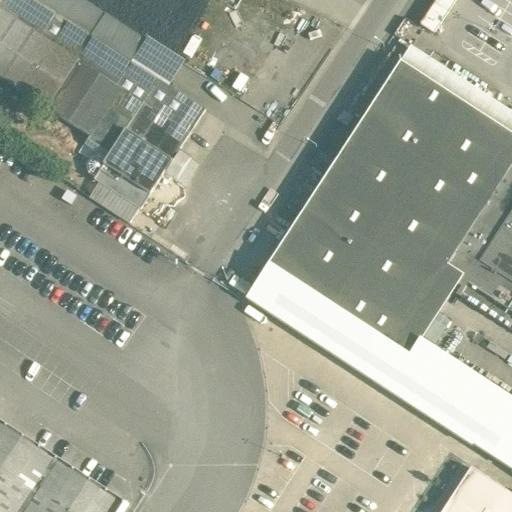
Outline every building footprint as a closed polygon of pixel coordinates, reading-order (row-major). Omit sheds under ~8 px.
[(144,43),(76,0),(0,0),(0,80),(48,111),(79,64),(111,84),(115,78),(123,83),(128,82),(136,87),(145,73),(130,63),(144,43)] [(183,63),(147,40),(144,43),(130,63),(145,73),(167,87),(183,63)] [(111,84),(79,64),(48,111),(89,138),(97,128),(121,91),(111,84)] [(268,266),(393,348),(410,359),(422,341),(462,281),(444,270),(511,166),(511,137),(400,64),(268,266)] [(145,73),(136,87),(128,82),(123,83),(115,78),(111,84),(121,91),(97,128),(119,142),(125,132),(171,163),(205,111),(167,87),(145,73)] [(97,128),(89,138),(78,156),(88,162),(87,178),(93,181),(119,142),(97,128)] [(171,163),(125,132),(119,142),(93,181),(101,187),(140,211),(171,163)] [(511,166),(444,270),(462,281),(511,313),(511,166)] [(140,211),(101,187),(94,200),(132,223),(140,211)] [(139,233),(125,254),(136,261),(150,240),(139,233)] [(511,400),(422,341),(410,359),(393,348),(268,266),(245,300),(511,474),(511,471),(511,400)] [(114,499),(0,424),(0,511),(123,511),(128,506),(115,497),(114,499)] [(511,511),(511,497),(470,470),(443,511),(511,511)]
